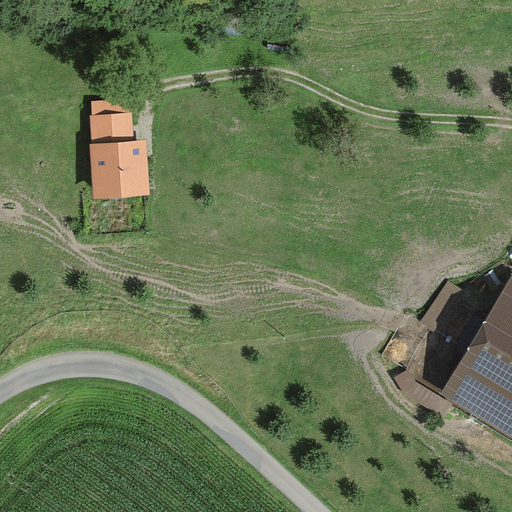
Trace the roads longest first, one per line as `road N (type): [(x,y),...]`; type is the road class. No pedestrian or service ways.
road 1 (unclassified): [(0,391),(73,365),(146,376),(199,406),(318,511)]
road 2 (track): [(154,89),(281,80),(415,117),(511,124)]
